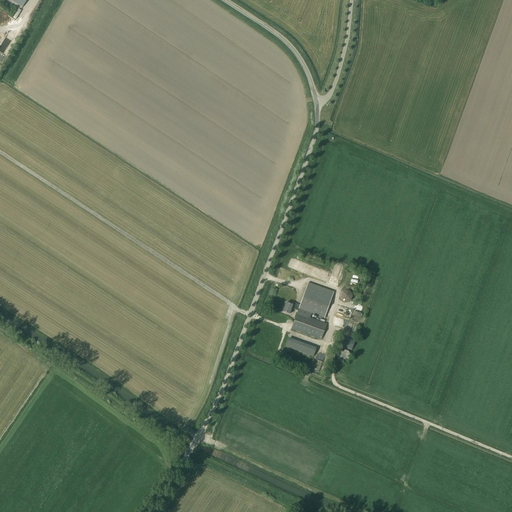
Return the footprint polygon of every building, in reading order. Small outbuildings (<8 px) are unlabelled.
[(300,305),(298,311),(291,329),(321,340),(327,324),(310,318),(312,314),(325,319),(334,292),(308,283),(300,305)] [(342,292),(340,298),(345,302),(351,301),(353,295),(349,290),(342,292)] [(300,305),(292,303),(291,305),(286,303),(283,312),(289,314),(291,309),(298,311),(300,305)] [(354,350),(358,341),(341,336),(338,344),(354,350)] [(286,348),(315,356),(318,346),(289,338),(286,348)] [(351,358),(351,357),(351,356),(351,355),(350,353),(349,352),(348,351),(346,351),(345,351),(344,351),(342,351),(341,351),(340,352),(339,353),(338,354),(338,355),(338,356),(338,358),(338,359),(338,360),(339,361),(340,362),(341,363),(342,364),(343,364),(344,364),(346,364),(347,364),(348,363),(349,362),(350,361),(350,360),(351,359),(351,358)]
